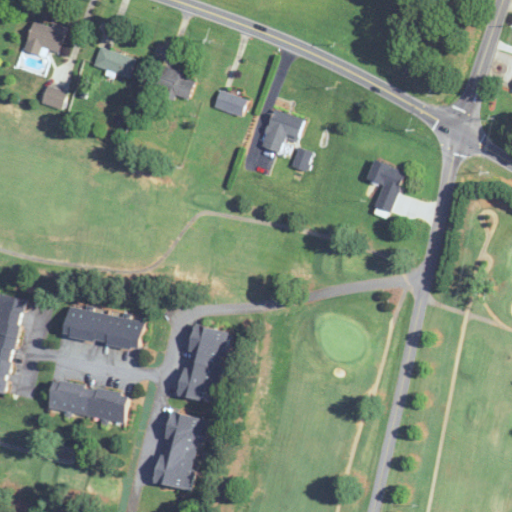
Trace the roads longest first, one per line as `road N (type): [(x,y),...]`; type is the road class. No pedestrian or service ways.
road 1 (tertiary): [(371,511),(458,128),(501,0)]
road 2 (tertiary): [(511,159),(345,66),(177,0)]
road 3 (residential): [(425,277),(219,308)]
